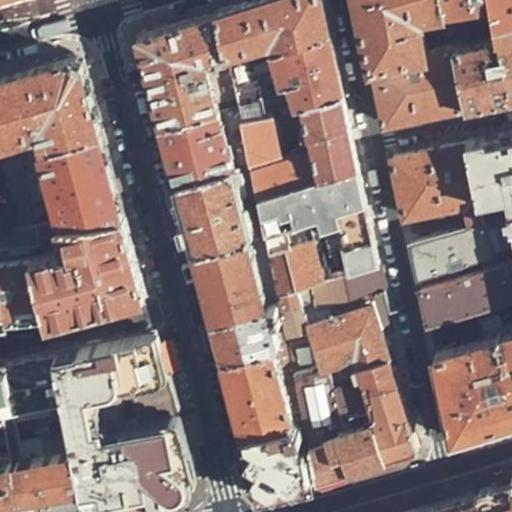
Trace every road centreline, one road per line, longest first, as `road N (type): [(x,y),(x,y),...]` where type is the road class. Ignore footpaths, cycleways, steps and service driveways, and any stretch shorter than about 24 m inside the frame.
road 1 (residential): [(234,511),(100,11)]
road 2 (residential): [(372,145),(446,472)]
road 3 (residential): [(298,511),(446,472)]
road 4 (residential): [(338,0),(372,145)]
road 5 (residential): [(372,145),(511,114)]
